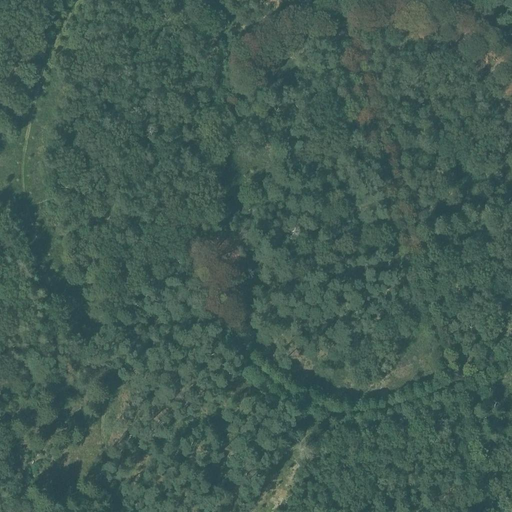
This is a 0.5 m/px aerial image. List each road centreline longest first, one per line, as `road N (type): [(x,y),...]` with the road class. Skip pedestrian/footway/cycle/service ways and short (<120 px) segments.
road 1 (track): [(78,0),(49,37),(29,101),(23,191),(45,270),(91,313),(110,358),(93,398),(95,466),(137,511)]
road 2 (track): [(257,511),(294,445),(339,417),(455,392),(511,352)]
